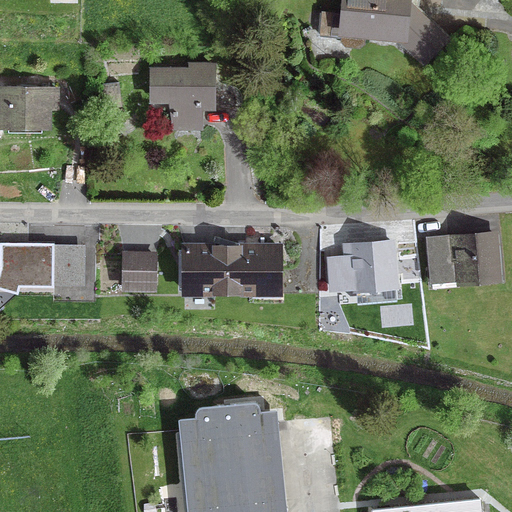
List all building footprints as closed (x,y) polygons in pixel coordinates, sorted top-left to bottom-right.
[(414,44),(430,28),(416,14),(405,13),(406,0),(342,0),(341,15),(320,13),(318,35),(340,37),(339,42),(343,47),(357,49),(362,44),(363,33),(403,37),(403,35),(404,35),(414,44)] [(199,107),(211,107),(212,67),(188,67),(188,72),(149,72),(149,94),(167,93),(171,127),(199,127),(199,107)] [(0,128),(46,129),(47,101),(54,101),(54,89),(39,89),(39,90),(0,89),(0,128)] [(497,276),(494,236),(446,240),(446,236),(426,238),(430,282),(497,276)] [(394,285),(390,245),(342,248),(343,258),(329,259),(331,290),(394,285)] [(277,296),(277,294),(277,248),(183,249),(183,292),(237,292),(237,286),(257,286),(257,296),(277,296)] [(52,287),(83,287),(83,252),(0,252),(0,298),(52,299),(52,287)] [(152,286),(153,256),(123,255),(122,285),(152,286)] [(284,511),(276,422),(275,410),(258,412),(257,408),(256,406),(254,404),(250,403),(199,408),(196,410),(194,412),(194,415),(194,418),(176,420),(185,511),(284,511)] [(479,511),(478,499),(370,510),(370,511),(479,511)]
